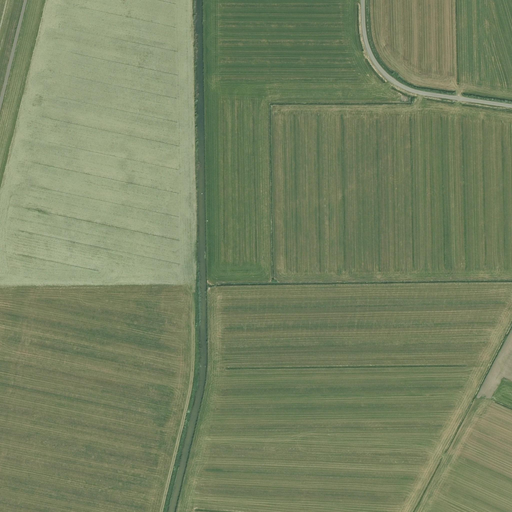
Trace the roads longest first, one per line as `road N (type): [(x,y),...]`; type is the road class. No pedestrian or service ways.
road 1 (track): [(160,511),(190,388),(192,283)]
road 2 (unclassified): [(511,106),(419,93),(385,75),(364,38),(363,0)]
